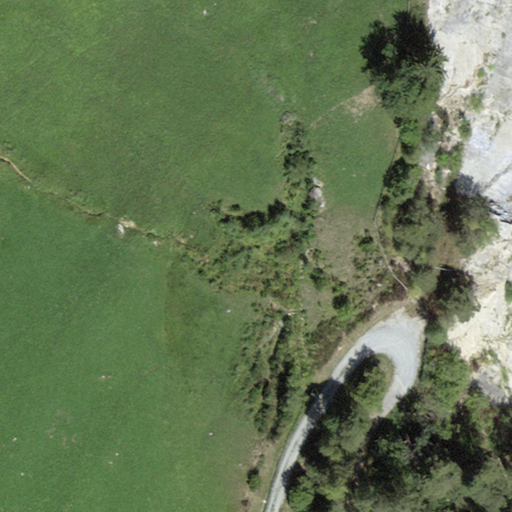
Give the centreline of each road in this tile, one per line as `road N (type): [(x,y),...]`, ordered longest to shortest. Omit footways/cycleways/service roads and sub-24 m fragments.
road 1 (track): [(268,511),(307,417),(360,343),(389,336),(403,355),(405,378),(349,464),(352,511)]
road 2 (track): [(511,34),(403,355)]
